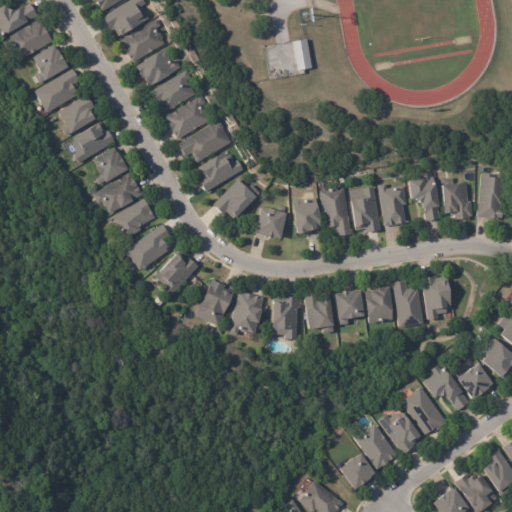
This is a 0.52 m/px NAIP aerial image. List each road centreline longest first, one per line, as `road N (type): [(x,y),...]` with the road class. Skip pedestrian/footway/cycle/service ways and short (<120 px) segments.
road 1 (residential): [(511,253),(455,244),(298,277),(218,253),(183,215),(60,0)]
road 2 (residential): [(511,415),(392,497),(390,511)]
